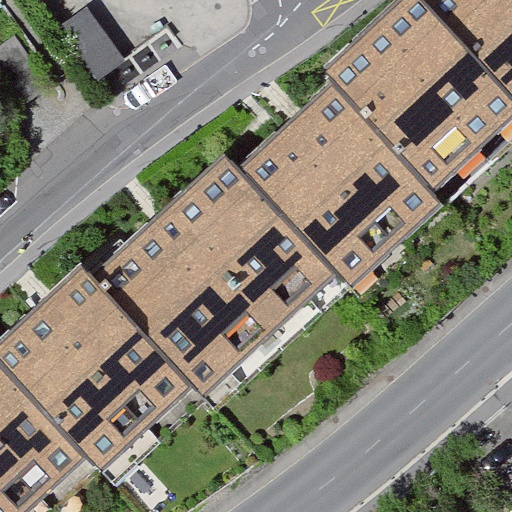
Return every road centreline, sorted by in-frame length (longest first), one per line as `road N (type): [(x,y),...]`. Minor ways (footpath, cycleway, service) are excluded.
road 1 (residential): [(296,15),(0,244)]
road 2 (tertiary): [(307,511),(511,332)]
